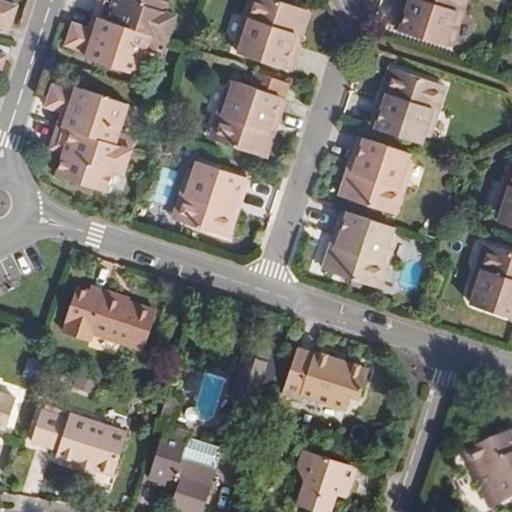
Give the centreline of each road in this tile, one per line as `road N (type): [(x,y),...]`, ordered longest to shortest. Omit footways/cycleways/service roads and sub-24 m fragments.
road 1 (residential): [(264,292),(355,0)]
road 2 (unclassified): [(453,351),(264,292)]
road 3 (unclassified): [(264,292),(93,238)]
road 4 (residential): [(404,511),(453,351)]
road 5 (residential): [(51,0),(6,138)]
